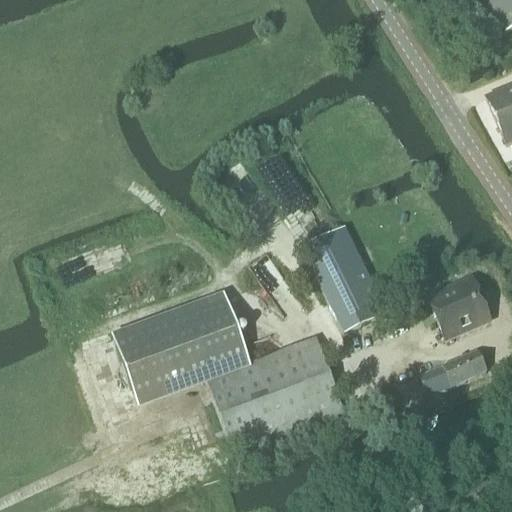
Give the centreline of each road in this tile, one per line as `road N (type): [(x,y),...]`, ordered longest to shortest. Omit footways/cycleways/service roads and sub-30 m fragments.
road 1 (tertiary): [(511,206),(376,0)]
road 2 (track): [(0,506),(190,407)]
